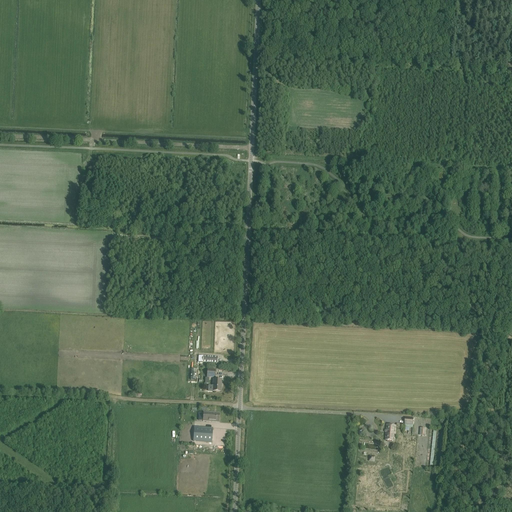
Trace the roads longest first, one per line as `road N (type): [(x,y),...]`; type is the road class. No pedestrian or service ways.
road 1 (unclassified): [(234,511),(258,0)]
road 2 (track): [(511,167),(251,156)]
road 3 (track): [(251,148),(0,136)]
road 4 (track): [(239,405),(0,391)]
road 5 (track): [(122,235),(247,241)]
